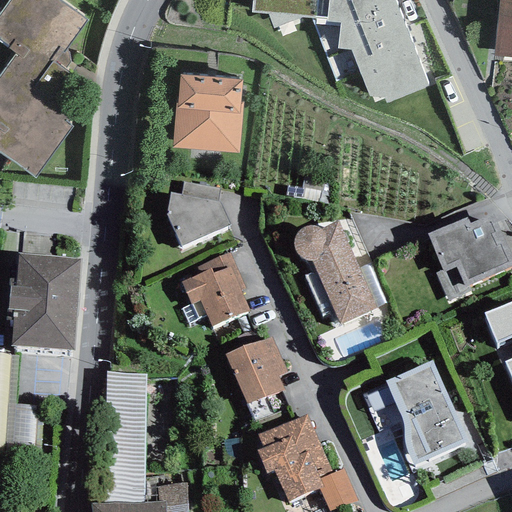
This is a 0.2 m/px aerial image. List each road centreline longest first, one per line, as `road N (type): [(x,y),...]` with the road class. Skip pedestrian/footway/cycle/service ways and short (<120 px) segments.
road 1 (residential): [(364,511),(247,231)]
road 2 (tertiary): [(103,229),(78,511)]
road 3 (tertiary): [(148,0),(119,77),(103,229)]
road 4 (tertiary): [(511,168),(435,0)]
